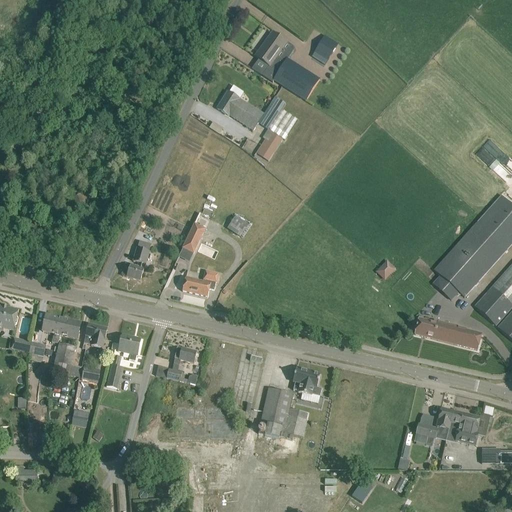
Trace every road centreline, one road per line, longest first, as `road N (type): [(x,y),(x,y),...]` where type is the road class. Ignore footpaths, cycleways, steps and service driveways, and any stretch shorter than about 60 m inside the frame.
road 1 (tertiary): [(510,396),(168,316)]
road 2 (unclassified): [(99,300),(244,0)]
road 3 (unclassified): [(168,316),(123,463)]
road 4 (unclassified): [(123,463),(0,460)]
